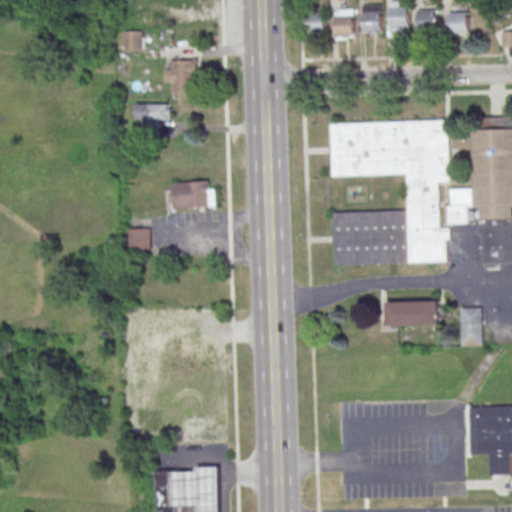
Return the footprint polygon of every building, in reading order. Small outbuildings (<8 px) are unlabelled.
[(391,30),(410,30),(410,2),(391,2),(391,30)] [(383,4),(364,4),(364,33),(383,33),(383,4)] [(355,38),(355,9),(336,9),(336,38),(355,38)] [(439,31),(439,9),(418,9),(418,31),(439,31)] [(451,34),(470,34),(470,11),(451,11),(451,34)] [(309,12),(309,34),(327,34),(327,12),(309,12)] [(125,31),(125,50),(143,50),(143,31),(125,31)] [(511,31),(503,31),(503,44),(511,44),(511,31)] [(200,59),(174,59),(174,69),(166,69),(166,83),(175,83),(175,94),(200,94),(200,59)] [(160,127),(159,119),(171,119),(171,103),(139,103),(140,127),(160,127)] [(511,262),(511,127),(511,128),(511,116),(485,117),(486,128),(475,129),(477,188),(452,188),(452,223),(483,223),(484,263),(511,262)] [(337,211),(338,263),(449,262),(449,229),(441,229),(441,182),(451,181),(450,121),(334,123),(334,175),(408,174),(409,211),(337,211)] [(174,208),(217,207),(216,181),(174,182),(174,208)] [(152,228),(132,228),(132,250),(152,250),(152,228)] [(389,302),(441,300),(441,325),(390,326),(389,302)] [(483,308),(462,308),(462,345),(483,345),(483,308)] [(184,325),(157,325),(158,406),(185,405),(184,325)] [(472,407),(511,406),(511,475),(492,475),(491,454),(473,455),(472,407)] [(224,511),(223,466),(201,467),(201,471),(175,472),(176,507),(202,506),(202,511),(224,511)] [(180,511),(179,469),(160,470),(160,492),(162,492),(162,511),(180,511)]
